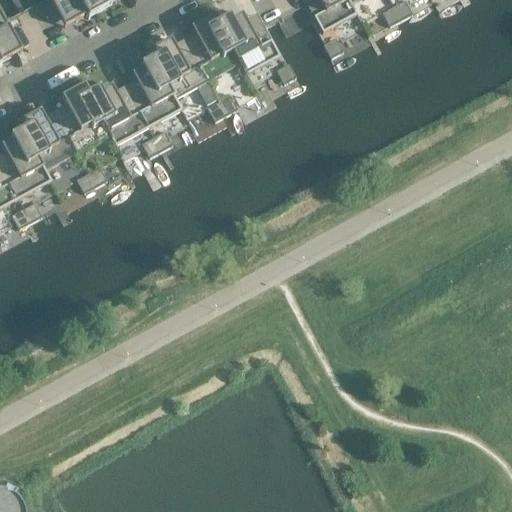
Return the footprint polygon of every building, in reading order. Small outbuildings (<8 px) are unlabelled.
[(99,14),(91,0),(47,0),(64,29),(86,18),(87,21),(99,14)] [(91,0),(99,14),(110,8),(109,5),(117,0),(91,0)] [(316,0),(319,6),(308,12),(322,36),(356,18),(350,7),(349,7),(345,0),(316,0)] [(404,3),(393,9),(400,22),(410,16),(411,17),(412,17),(404,3)] [(400,22),(393,9),(381,15),(389,29),(390,29),(389,27),(400,22)] [(0,14),(0,68),(1,68),(0,66),(0,64),(21,53),(0,14)] [(241,17),(231,22),(229,19),(218,25),(220,28),(219,29),(240,67),(239,67),(245,78),(279,60),(266,35),(255,41),(241,17)] [(214,18),(213,18),(208,20),(209,23),(205,25),(204,23),(203,23),(190,30),(204,55),(194,60),(207,85),(239,67),(240,67),(219,29),(220,28),(218,25),(214,18)] [(183,66),(170,41),(147,54),(151,62),(153,65),(154,65),(174,103),(175,102),(207,85),(194,60),(183,66)] [(335,41),(324,46),(323,47),(330,61),(332,61),(331,59),(340,54),(341,55),(342,55),(335,41)] [(153,65),(151,62),(140,68),(142,71),(131,77),(144,101),(134,107),(148,131),(181,113),(175,102),(174,103),(154,65),(153,65)] [(288,66),(286,67),(276,73),(284,87),(285,86),(284,85),(294,80),(294,81),(295,80),(288,66)] [(111,88),(100,94),(98,91),(87,97),(89,100),(88,100),(109,138),(108,139),(114,150),(148,131),(134,107),(124,112),(111,88)] [(83,89),(82,89),(78,92),(77,92),(78,94),(74,96),(73,94),(73,95),(60,102),(73,126),(63,132),(76,156),(108,139),(109,138),(88,100),(89,100),(87,97),(83,89)] [(229,98),(218,105),(225,117),(235,112),(236,113),(237,112),(229,98)] [(225,117),(218,105),(206,111),(214,125),(215,124),(215,123),(225,117)] [(26,120),(27,122),(23,124),(22,122),(16,125),(21,133),(22,136),(23,136),(44,174),(45,174),(76,156),(63,132),(53,137),(39,113),(27,120),(26,120)] [(22,136),(21,133),(9,139),(11,142),(1,148),(14,173),(4,178),(17,203),(51,185),(45,174),(44,174),(23,136),(22,136)] [(164,134),(153,140),(160,153),(170,148),(170,149),(172,148),(164,134)] [(160,153),(153,140),(141,147),(149,161),(150,160),(149,159),(160,153)] [(99,170),(87,176),(94,189),(104,183),(105,184),(106,184),(99,170)] [(94,189),(87,176),(76,182),(84,196),(85,196),(84,194),(94,189)] [(0,212),(17,203),(4,178),(0,180),(0,212)] [(33,205),(22,212),(29,224),(39,219),(40,220),(41,219),(33,205)] [(29,224),(22,212),(11,218),(18,232),(19,231),(19,230),(29,224)] [(13,499),(16,495),(13,493),(10,491),(7,490),(3,488),(0,487),(0,511),(22,511),(21,508),(19,505),(17,503),(15,501),(13,499)]
